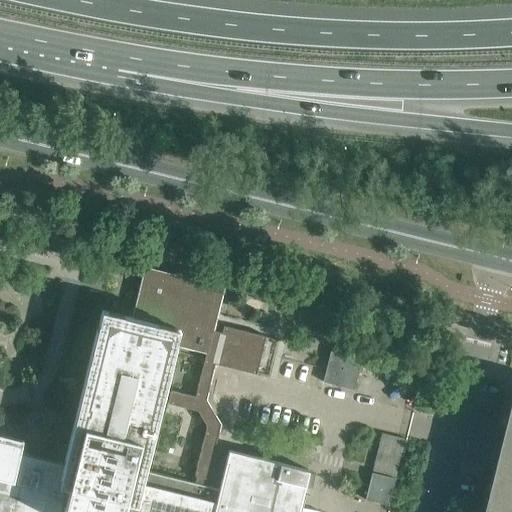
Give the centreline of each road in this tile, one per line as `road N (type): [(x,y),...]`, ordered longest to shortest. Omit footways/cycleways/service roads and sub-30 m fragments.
road 1 (secondary): [(0,135),(499,258)]
road 2 (motorway): [(511,33),(275,28),(76,0)]
road 3 (motorway): [(118,57),(401,120),(511,132)]
road 4 (motorway): [(118,57),(321,81),(511,84)]
road 5 (unclassified): [(430,511),(499,258)]
road 6 (unknown): [(454,422),(261,381)]
road 7 (motorway): [(0,32),(118,57)]
